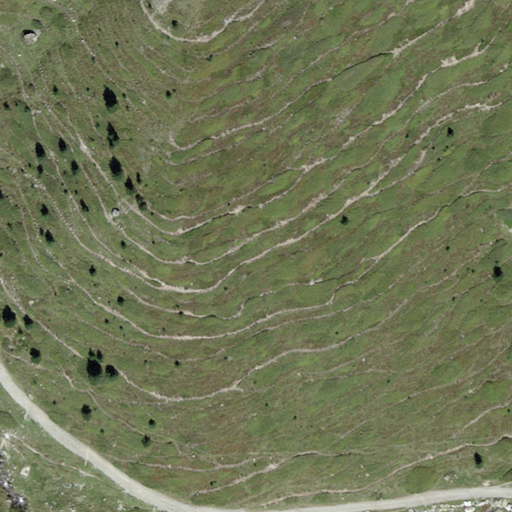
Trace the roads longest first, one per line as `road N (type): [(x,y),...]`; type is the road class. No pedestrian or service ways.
road 1 (track): [(0,369),(34,413),(138,491),(195,511)]
road 2 (track): [(322,511),(511,493)]
